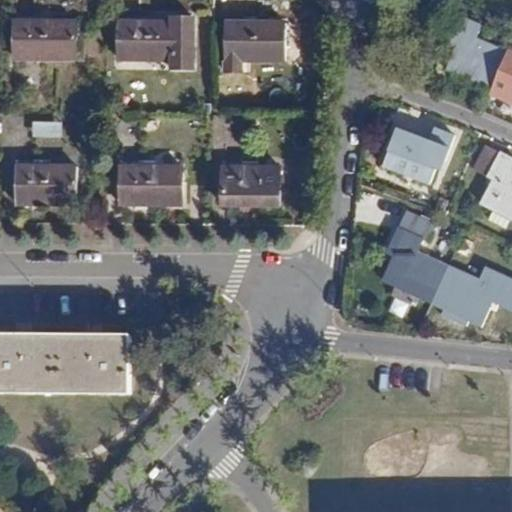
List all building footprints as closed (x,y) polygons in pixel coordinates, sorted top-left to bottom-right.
[(179,19),(120,19),(120,53),(179,53),(179,65),(200,65),(201,15),(179,16),(179,19)] [(484,24),(468,17),(455,38),(459,42),(450,64),(493,87),(511,51),(478,34),(484,24)] [(74,19),(14,19),(14,53),(74,53),(74,19)] [(285,21),(224,20),(223,66),(242,66),(242,55),(284,55),(285,21)] [(511,51),(493,87),(511,95),(511,51)] [(62,138),(62,122),(32,123),(33,138),(62,138)] [(437,139),(404,126),(390,164),(433,181),(443,155),(448,157),(456,135),(441,130),(437,139)] [(475,173),(490,180),(502,157),(486,149),(475,173)] [(511,162),(502,157),(490,180),(495,182),(483,205),(511,219),(511,162)] [(72,166),(12,165),(12,199),(72,199),(72,166)] [(177,167),(118,166),(118,200),(176,201),(177,167)] [(281,167),(221,167),(221,201),(281,201),(281,167)] [(409,217),(404,228),(426,239),(431,227),(409,217)] [(426,239),(404,228),(393,251),(402,255),(396,268),(440,290),(457,254),(426,239)] [(490,270),(457,254),(440,290),(485,312),(492,298),(500,302),(511,278),(511,265),(496,258),(490,270)] [(127,335),(0,334),(0,393),(127,393),(127,335)]
